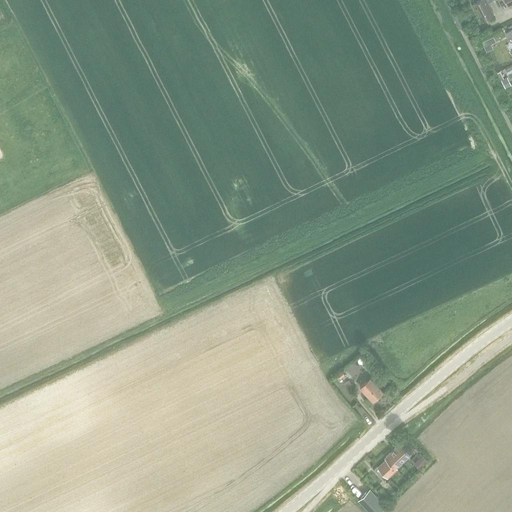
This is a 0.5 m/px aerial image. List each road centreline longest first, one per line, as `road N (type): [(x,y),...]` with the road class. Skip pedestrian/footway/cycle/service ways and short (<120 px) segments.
road 1 (tertiary): [(288,511),(511,322)]
road 2 (unclassified): [(421,0),(511,183)]
